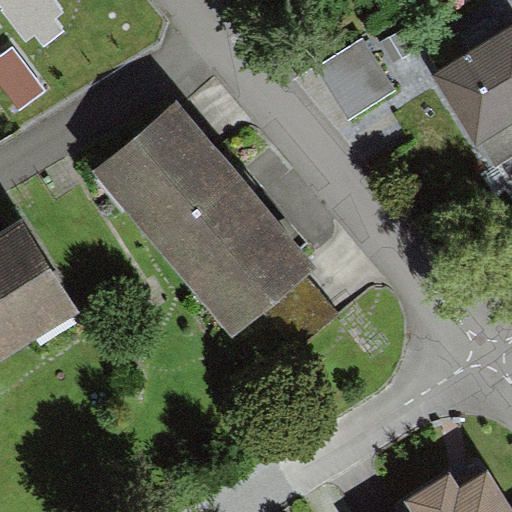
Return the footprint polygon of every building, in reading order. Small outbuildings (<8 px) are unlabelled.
[(511,3),(431,48),(478,133),(511,114),(511,3)] [(325,66),(359,114),(404,83),(370,35),(325,66)] [(86,145),(225,310),(247,291),(291,343),(337,304),(293,252),(317,232),(177,68),(86,145)] [(0,215),(0,345),(79,300),(22,203),(0,215)] [(511,511),(511,499),(487,459),(459,476),(449,460),(411,483),(420,499),(398,511),(511,511)]
